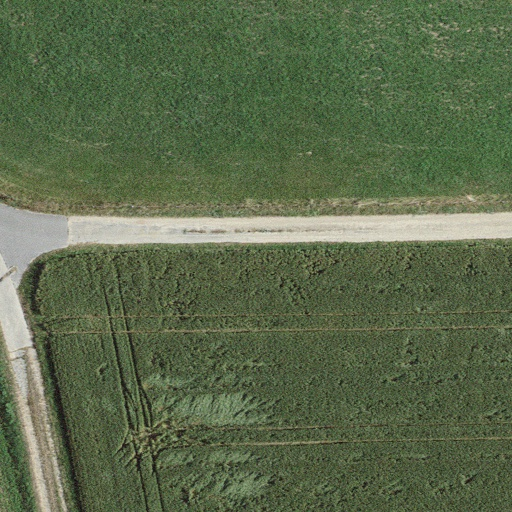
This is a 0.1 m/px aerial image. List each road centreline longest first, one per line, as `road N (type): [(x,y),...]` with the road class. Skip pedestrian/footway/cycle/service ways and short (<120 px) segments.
road 1 (track): [(0,222),(69,231),(511,226)]
road 2 (track): [(56,511),(21,348)]
